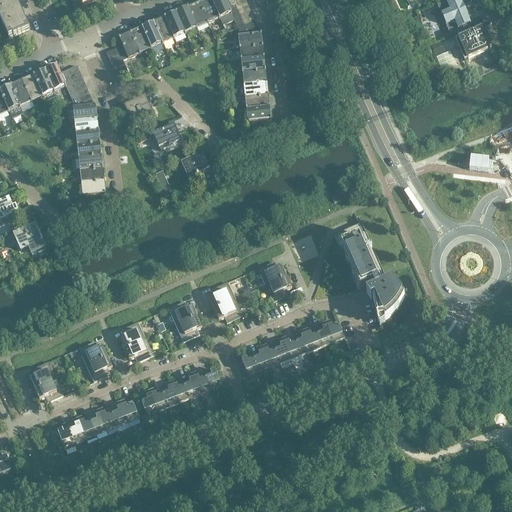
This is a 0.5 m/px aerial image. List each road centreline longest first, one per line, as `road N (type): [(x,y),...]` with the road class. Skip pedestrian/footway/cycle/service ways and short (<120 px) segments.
road 1 (residential): [(104,94),(156,80),(231,158),(280,131),(270,24),(259,0)]
road 2 (secondary): [(445,240),(401,165),(328,0)]
road 3 (residential): [(0,160),(56,225),(114,206),(104,94)]
road 4 (tertiary): [(12,511),(251,417)]
road 5 (tertiary): [(251,417),(437,342),(463,302)]
